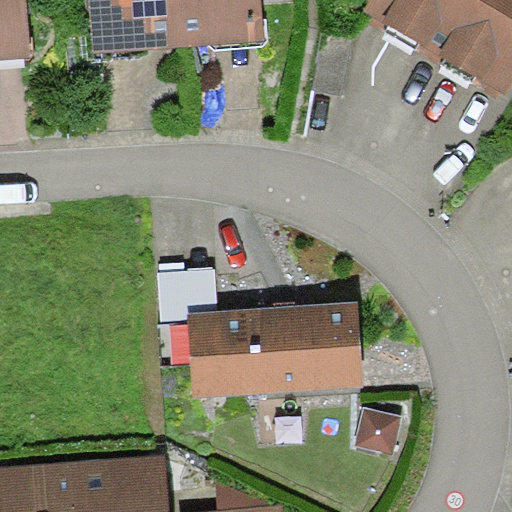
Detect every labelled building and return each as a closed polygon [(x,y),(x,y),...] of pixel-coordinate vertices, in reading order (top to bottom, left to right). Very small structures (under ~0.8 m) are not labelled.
[(0,0),(0,23),(17,23),(15,0),(0,0)] [(169,30),(167,0),(93,0),(95,17),(134,16),(135,32),(169,30)] [(167,0),(169,30),(203,29),(202,12),(251,9),(250,0),(167,0)] [(511,0),(378,0),(496,77),(511,52),(511,0)] [(336,83),(348,19),(316,13),(304,77),(336,83)] [(213,306),(212,299),(210,253),(151,256),(153,309),(213,306)] [(212,299),(213,306),(216,372),(354,364),(350,291),(212,299)] [(402,406),(363,395),(352,432),(392,443),(402,406)] [(160,511),(157,449),(2,458),(4,511),(160,511)] [(273,511),(272,497),(180,503),(180,511),(273,511)]
